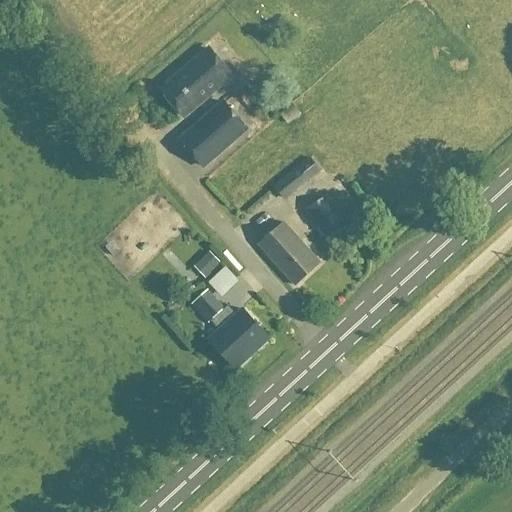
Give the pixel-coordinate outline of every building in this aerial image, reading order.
[(212,52),(163,93),(185,118),(233,77),(212,52)] [(223,105),(180,142),(202,168),(245,131),(223,105)] [(285,202),(321,173),(311,161),(275,190),(285,202)] [(327,197),(304,212),(324,242),(326,241),(333,236),(338,244),(350,236),(345,228),(346,228),(327,197)] [(294,287),(319,264),(284,225),(259,248),(294,287)] [(193,308),(208,325),(223,311),(207,295),(193,308)] [(236,369),(267,341),(241,313),(233,320),(224,310),(211,323),(220,333),(211,341),(236,369)]
